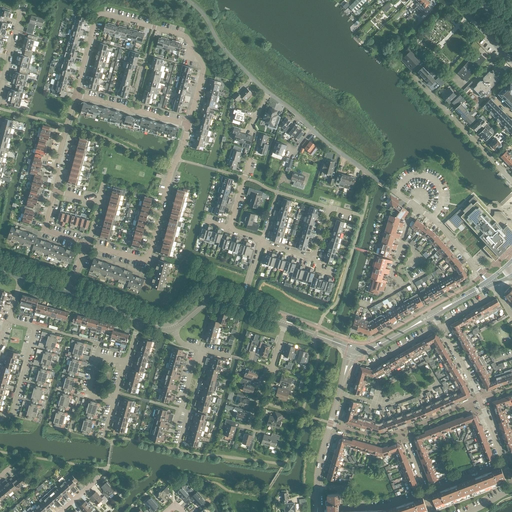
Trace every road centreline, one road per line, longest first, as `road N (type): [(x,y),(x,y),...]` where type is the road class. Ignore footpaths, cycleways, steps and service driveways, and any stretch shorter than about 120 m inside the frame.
road 1 (residential): [(188,124),(203,67),(184,35),(96,16),(76,94)]
road 2 (residential): [(88,245),(149,257),(188,124)]
road 3 (unclassified): [(269,93),(390,188)]
road 4 (unclassified): [(504,460),(439,325)]
road 5 (tertiary): [(317,488),(352,348)]
road 6 (residential): [(511,180),(415,78)]
road 7 (unclassified): [(317,488),(341,487),(341,507),(384,506),(425,493)]
road 8 (residential): [(0,414),(11,414),(35,326),(9,319)]
road 9 (unclassified): [(184,0),(269,93)]
